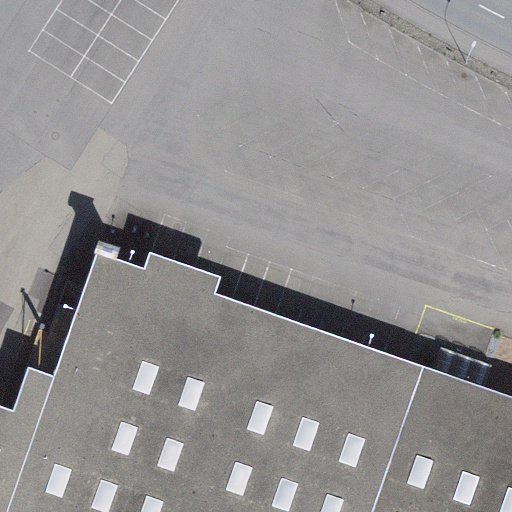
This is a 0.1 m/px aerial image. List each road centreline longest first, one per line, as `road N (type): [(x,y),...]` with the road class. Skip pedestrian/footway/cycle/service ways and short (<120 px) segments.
road 1 (unknown): [(58,157),(141,169),(511,325)]
road 2 (unknown): [(190,11),(511,171)]
road 3 (unknown): [(58,157),(190,11)]
